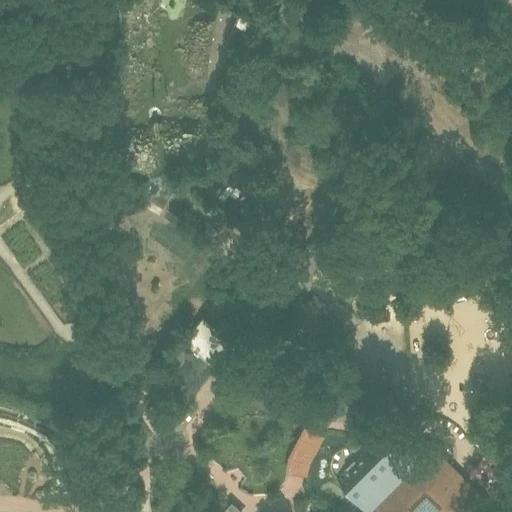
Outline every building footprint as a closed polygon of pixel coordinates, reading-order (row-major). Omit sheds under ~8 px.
[(260,0),(241,0),(236,13),(232,23),(250,30),(262,1),(260,0)] [(90,57),(89,66),(110,68),(112,44),(99,42),(102,13),(74,10),(70,45),(77,46),(76,55),(90,57)] [(277,67),(295,29),(277,20),(259,58),(277,67)] [(357,135),(378,148),(397,117),(376,104),(357,135)] [(147,177),(137,182),(132,188),(158,207),(175,182),(186,166),(147,177)] [(291,190),(270,187),(263,231),(284,235),(291,190)] [(435,248),(424,260),(443,279),(466,256),(447,237),(435,248)] [(325,306),(311,295),(287,326),(324,354),(339,335),(315,317),(325,306)] [(215,372),(235,348),(201,319),(181,343),(215,372)] [(215,372),(181,343),(149,380),(165,394),(183,409),(215,372)] [(251,378),(242,399),(284,418),(293,396),(251,378)] [(346,382),(335,394),(357,412),(367,399),(346,382)] [(183,409),(165,394),(154,407),(172,422),(183,409)] [(348,498),(338,510),(339,511),(481,511),(487,507),(473,488),(433,450),(423,461),(421,459),(396,434),(340,491),(348,498)] [(237,511),(230,503),(225,508),(220,511),(237,511)]
